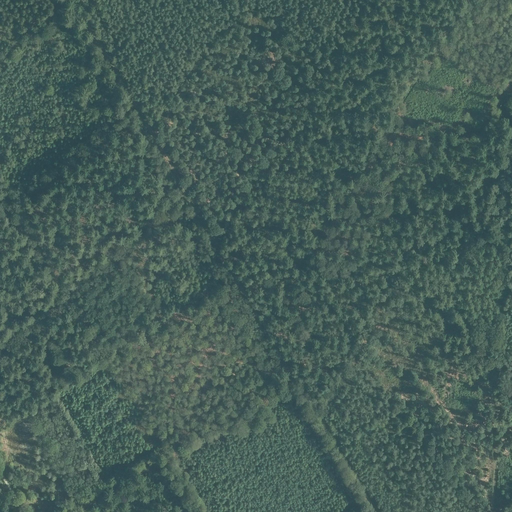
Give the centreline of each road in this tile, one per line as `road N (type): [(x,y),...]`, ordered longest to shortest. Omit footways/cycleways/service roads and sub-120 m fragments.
road 1 (track): [(373,511),(71,0)]
road 2 (track): [(162,451),(0,178)]
road 3 (track): [(293,376),(58,511)]
road 4 (track): [(0,351),(185,192)]
